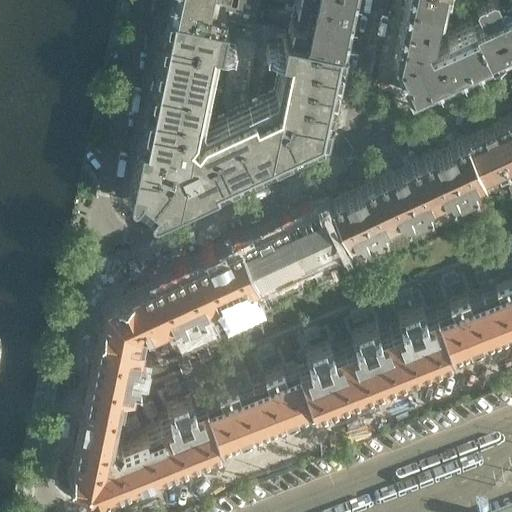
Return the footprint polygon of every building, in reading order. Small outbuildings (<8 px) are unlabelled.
[(236,0),(236,5),(213,0),(167,0),(167,4),(221,16),(258,23),(261,4),(242,0),(236,0)] [(352,2),(343,0),(262,0),(261,4),(258,23),(280,28),(343,41),(352,2)] [(438,16),(441,0),(439,0),(404,0),(402,16),(433,23),(434,18),(438,16)] [(507,48),(485,0),(475,0),(474,3),(479,15),(484,17),(473,22),(489,56),(507,48)] [(511,45),(511,7),(510,4),(499,10),(500,6),(497,0),(485,0),(507,48),(511,45)] [(324,132),(343,42),(285,29),(280,50),(282,50),(274,91),(208,121),(204,112),(218,44),(219,45),(225,17),(167,4),(142,123),(131,176),(129,188),(157,210),(324,132)] [(430,34),(433,23),(402,16),(396,44),(413,47),(420,38),(423,37),(430,34)] [(489,56),(473,22),(454,30),(470,65),(489,56)] [(470,65),(454,30),(443,35),(441,41),(435,44),(449,75),(470,65)] [(449,75),(435,44),(428,47),(423,37),(420,38),(413,47),(429,84),(449,75)] [(429,84),(413,47),(396,44),(393,56),(410,93),(429,84)] [(511,118),(510,114),(465,134),(482,170),(494,164),(498,171),(511,164),(511,118)] [(482,170),(465,134),(465,133),(420,154),(436,190),(447,185),(453,198),(476,188),(471,175),(482,170)] [(436,190),(420,154),(374,175),(391,211),(402,206),(408,219),(431,209),(425,195),(436,190)] [(391,211),(374,175),(329,196),(329,197),(345,232),(356,227),(363,240),(386,230),(379,216),(391,211)] [(345,232),(329,197),(284,218),(287,224),(300,253),(312,247),(315,256),(336,246),(332,238),(345,232)] [(478,210),(474,200),(469,202),(473,212),(478,210)] [(473,212),(469,202),(464,204),(469,214),(473,212)] [(300,253),(287,224),(284,218),(240,238),(239,237),(238,238),(255,273),(268,267),(272,275),(289,267),(286,259),(300,253)] [(433,231),(428,221),(424,223),(428,233),(433,231)] [(428,233),(424,223),(419,225),(424,235),(428,233)] [(255,273),(238,238),(192,259),(209,295),(220,290),(225,302),(248,291),(242,279),(255,273)] [(387,252),(383,242),(378,244),(383,254),(387,252)] [(383,254),(378,244),(374,246),(378,256),(383,254)] [(501,260),(497,250),(492,252),(496,262),(501,260)] [(496,262),(492,252),(488,254),(492,264),(496,262)] [(209,295),(192,259),(146,280),(164,316),(174,312),(180,323),(204,313),(198,300),(209,295)] [(341,273),(337,263),(332,265),(336,275),(341,273)] [(336,275),(332,265),(328,267),(332,277),(336,275)] [(455,279),(451,268),(447,270),(451,280),(455,279)] [(451,280),(447,270),(442,272),(446,282),(451,280)] [(511,324),(511,274),(493,282),(496,289),(484,294),(499,330),(511,324)] [(293,294),(286,279),(281,282),(288,297),(293,294)] [(164,316),(146,280),(105,299),(98,331),(133,338),(136,327),(141,324),(142,326),(164,316)] [(409,297),(405,287),(400,289),(404,299),(409,297)] [(404,299),(400,289),(395,291),(399,301),(404,299)] [(499,330),(484,294),(470,299),(467,292),(446,300),(449,307),(437,312),(444,329),(452,348),(499,330)] [(452,349),(452,348),(444,329),(437,312),(426,317),(420,303),(396,313),(401,327),(391,331),(406,368),(452,349)] [(253,313),(248,304),(243,306),(248,316),(253,313)] [(364,315),(360,305),(355,307),(359,317),(364,315)] [(248,316),(243,306),(238,308),(243,318),(248,316)] [(359,317),(355,307),(350,309),(354,319),(359,317)] [(317,336),(312,324),(308,325),(313,338),(317,336)] [(406,368),(391,331),(379,336),(374,324),(351,333),(356,345),(344,349),(359,386),(406,368)] [(210,334),(206,325),(200,327),(204,336),(210,334)] [(313,338),(308,325),(305,327),(310,339),(313,338)] [(204,336),(200,327),(195,329),(199,339),(204,336)] [(143,379),(149,354),(135,351),(137,339),(133,338),(98,331),(88,380),(120,386),(127,388),(130,376),(143,379)] [(359,386),(344,349),(333,353),(328,342),(305,351),(310,362),(298,367),(312,403),(313,404),(359,386)] [(274,356),(270,347),(265,349),(269,358),(274,356)] [(269,358),(265,349),(260,351),(264,360),(269,358)] [(190,364),(187,356),(182,359),(185,367),(190,364)] [(185,367),(182,359),(175,361),(178,369),(185,367)] [(178,369),(175,361),(169,363),(173,372),(178,369)] [(227,374),(224,366),(219,368),(222,376),(227,374)] [(312,403),(298,367),(286,372),(284,366),(264,373),(266,379),(253,385),(269,422),(287,414),(287,413),(312,403)] [(222,376),(219,368),(213,370),(217,378),(222,376)] [(109,435),(120,386),(88,380),(74,449),(100,454),(109,444),(103,440),(105,434),(109,435)] [(49,389),(50,383),(50,382),(43,381),(42,381),(41,388),(48,390),(49,389)] [(269,422),(253,385),(239,390),(237,384),(217,392),(219,398),(206,403),(221,440),(269,422)] [(221,440),(206,403),(195,408),(190,396),(166,405),(170,417),(159,422),(162,427),(175,459),(221,440)] [(175,459),(162,427),(159,422),(158,418),(151,421),(152,424),(142,428),(144,434),(120,443),(115,449),(126,478),(175,459)] [(126,478),(115,449),(109,444),(100,454),(74,449),(68,478),(87,493),(126,478)]
